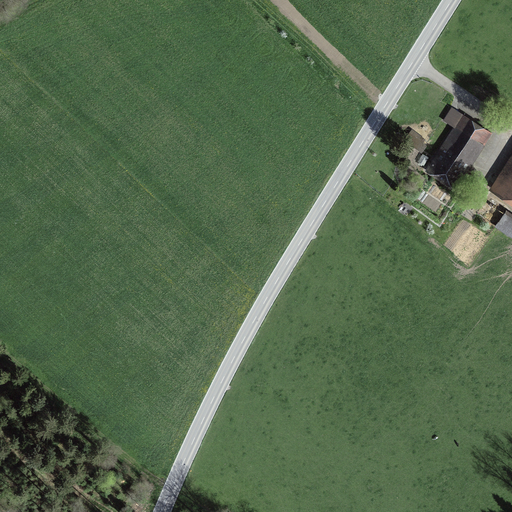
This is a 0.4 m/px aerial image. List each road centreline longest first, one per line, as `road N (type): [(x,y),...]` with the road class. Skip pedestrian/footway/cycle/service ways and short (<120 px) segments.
road 1 (tertiary): [(163,511),(253,329),(458,0)]
road 2 (track): [(0,328),(176,476)]
